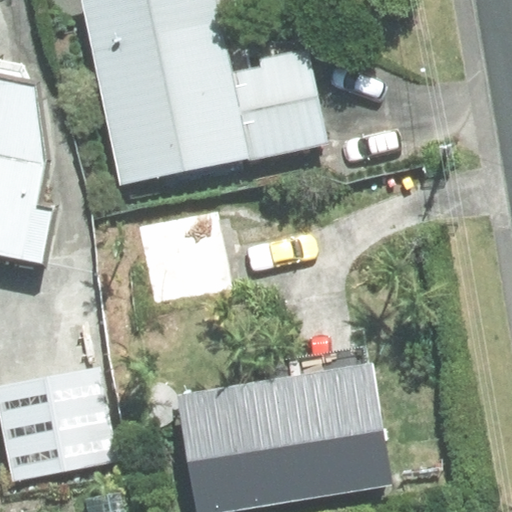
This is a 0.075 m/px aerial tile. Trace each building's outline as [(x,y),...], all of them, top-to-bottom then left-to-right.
[(319,53),(266,62),(268,71),(237,77),(223,0),(89,0),(124,188),(336,149),(319,53)] [(0,256),(50,268),(64,212),(49,209),(57,172),(51,89),(0,77),(0,256)] [(223,224),(145,239),(158,307),(236,293),(223,224)] [(273,386),(188,399),(204,511),(250,511),(403,490),(385,370),(373,372),(370,351),(270,365),(273,386)] [(0,389),(0,434),(11,490),(136,465),(117,366),(0,389)]
